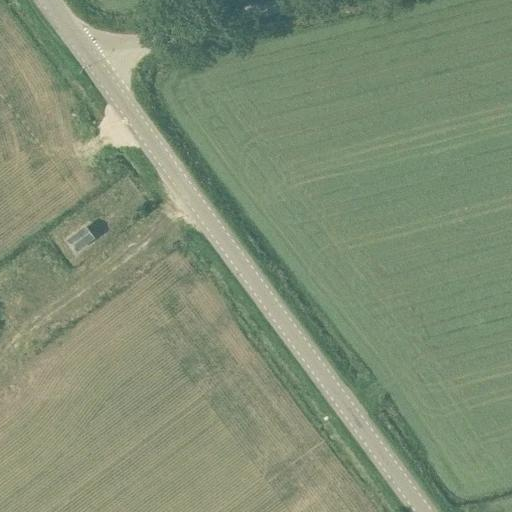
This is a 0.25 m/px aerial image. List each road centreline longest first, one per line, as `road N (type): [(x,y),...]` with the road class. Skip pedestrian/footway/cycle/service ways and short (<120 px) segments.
road 1 (tertiary): [(421,511),(92,61)]
road 2 (unclassified): [(273,0),(92,61)]
